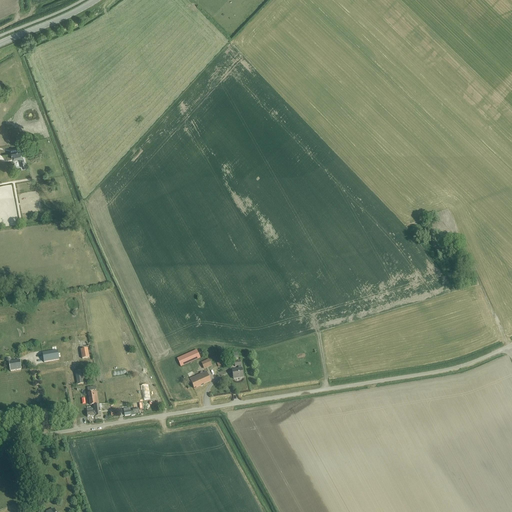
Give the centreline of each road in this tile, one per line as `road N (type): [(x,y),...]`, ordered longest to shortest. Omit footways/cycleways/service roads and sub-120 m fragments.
road 1 (unclassified): [(0,442),(451,369),(511,345)]
road 2 (track): [(507,346),(445,207)]
